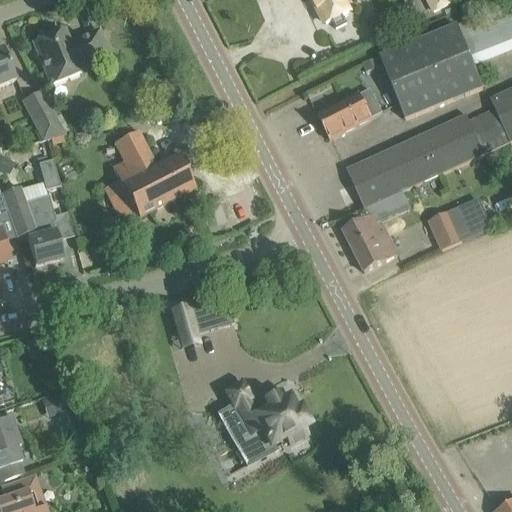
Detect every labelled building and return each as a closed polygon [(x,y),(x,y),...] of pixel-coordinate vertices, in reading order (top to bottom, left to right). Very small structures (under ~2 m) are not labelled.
[(343,0),(313,0),(327,27),(333,23),(337,31),(349,25),(344,17),(351,14),(343,0)] [(445,0),(426,0),(434,14),(449,7),(445,0)] [(458,28),(363,67),(366,75),(384,68),(406,123),(483,91),(475,70),(458,28)] [(81,70),(110,58),(99,32),(70,44),(65,32),(33,45),(51,88),(82,75),(81,70)] [(0,52),(0,88),(16,82),(3,51),(0,52)] [(158,84),(157,91),(160,97),(167,98),(173,94),(174,88),(171,82),(164,81),(158,84)] [(371,92),(318,119),(330,143),(384,116),(371,92)] [(43,93),(31,100),(52,141),(66,137),(43,93)] [(467,118),(348,173),(365,213),(511,145),(511,95),(490,105),(494,114),(471,126),(467,118)] [(113,171),(138,221),(195,191),(178,159),(158,170),(139,133),(121,142),(115,146),(125,165),(113,171)] [(0,174),(8,180),(15,168),(0,159),(0,174)] [(53,163),(39,167),(46,193),(60,189),(53,163)] [(20,191),(1,198),(10,222),(10,223),(18,244),(27,241),(35,269),(64,261),(56,234),(55,234),(52,225),(56,224),(49,199),(26,207),(20,191)] [(0,226),(10,223),(10,222),(1,198),(0,194),(0,226)] [(429,224),(443,254),(463,244),(450,215),(429,224)] [(344,233),(365,276),(398,259),(376,217),(344,233)] [(0,265),(12,261),(1,229),(0,229),(0,265)] [(190,310),(197,336),(234,326),(227,300),(190,310)] [(31,338),(36,354),(50,350),(46,334),(31,338)] [(235,409),(220,417),(239,452),(244,462),(247,467),(275,452),(272,447),(286,439),(291,448),(306,439),(302,431),(310,427),(301,410),(296,413),(289,400),(281,404),(276,396),(265,403),(269,411),(256,418),(248,402),(250,401),(242,386),(227,395),(235,409)] [(53,396),(57,409),(70,404),(66,392),(53,396)] [(0,420),(0,482),(23,475),(20,464),(22,463),(17,448),(22,446),(11,417),(0,420)] [(5,501),(0,502),(0,511),(47,511),(35,478),(1,490),(5,501)]
